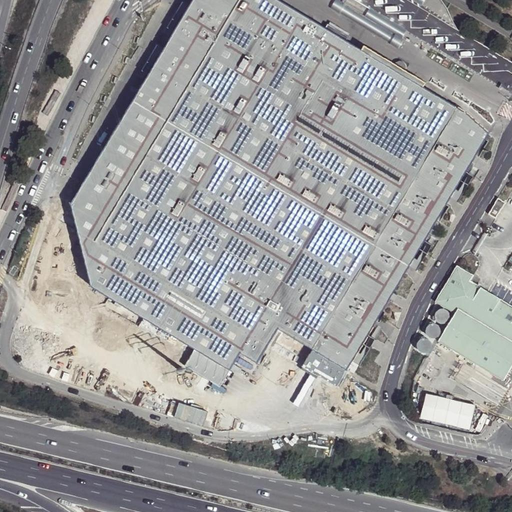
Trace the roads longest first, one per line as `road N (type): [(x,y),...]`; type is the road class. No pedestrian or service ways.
road 1 (motorway): [(347,511),(0,429)]
road 2 (secondary): [(0,253),(128,0)]
road 3 (motorway): [(0,464),(198,511)]
road 4 (secondary): [(54,0),(12,116)]
